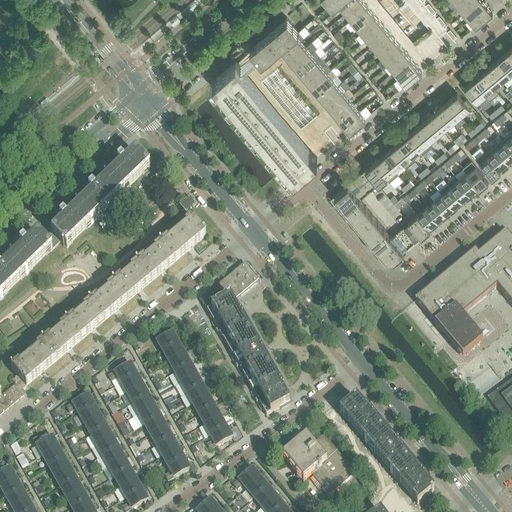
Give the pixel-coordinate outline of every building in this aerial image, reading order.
[(346,13),(361,0),(348,0),(341,6),(346,13)] [(351,19),(368,6),(362,0),(361,0),(346,13),(351,19)] [(464,12),(478,0),(465,0),(459,6),(464,12)] [(469,19),(487,4),(482,0),(478,0),(464,12),(469,19)] [(475,26),(490,13),(492,11),(487,4),(469,19),(475,26)] [(357,26),(373,12),(368,6),(351,19),(357,26)] [(362,32),(379,19),(373,12),(357,26),(362,32)] [(279,46),(298,30),(287,17),(249,48),(252,51),(261,62),(279,47),(279,46)] [(368,39),(384,25),(379,19),(362,32),(368,39)] [(373,45),(389,32),(384,25),(368,39),(373,45)] [(284,53),(300,39),(295,33),(298,31),(298,30),(279,46),(279,47),(284,53)] [(378,52),(395,38),(389,32),(373,45),(378,52)] [(384,58),(400,44),(395,38),(378,52),(384,58)] [(289,59),(306,46),(300,39),(284,53),(289,59)] [(389,65),(405,51),(400,44),(384,58),(389,65)] [(295,66),(311,52),(306,46),(289,59),(295,66)] [(300,72),(320,56),(315,49),(311,52),(295,66),(300,72)] [(394,71),(411,57),(405,51),(389,65),(394,71)] [(511,72),(511,59),(506,52),(498,59),(510,74),(511,72)] [(306,79),(326,62),(320,56),(300,72),(306,79)] [(400,77),(416,64),(411,57),(394,71),(400,77)] [(293,135),(284,123),(284,122),(283,123),(274,110),(273,111),(264,98),(263,99),(254,86),(253,87),(244,75),(247,73),(242,68),(235,59),(212,79),(294,177),(317,157),(310,149),(307,151),(303,146),(303,147),(294,134),(293,135)] [(510,74),(498,59),(489,66),(502,81),(510,74)] [(311,85),(331,68),(326,62),(306,79),(311,85)] [(405,84),(422,70),(416,64),(400,77),(405,84)] [(502,81),(489,66),(481,73),(494,88),(502,81)] [(316,92),(336,75),(331,68),(311,85),(316,92)] [(486,95),(494,88),(481,73),(473,80),(486,95)] [(322,98),(342,81),(336,75),(316,92),(322,98)] [(475,104),(486,95),(473,80),(464,87),(470,94),(468,96),(475,104)] [(327,105),(343,91),(338,85),(342,82),(342,81),(322,98),(327,105)] [(332,111),(349,97),(343,91),(327,105),(332,111)] [(472,106),(466,98),(463,100),(457,93),(448,100),(461,115),(472,106)] [(338,117),(354,104),(349,97),(332,111),(338,117)] [(461,115),(448,100),(440,107),(453,122),(461,115)] [(343,124),(359,110),(354,104),(338,117),(343,124)] [(440,107),(432,114),(446,131),(445,129),(453,122),(440,107)] [(349,131),(365,117),(359,110),(343,124),(349,131)] [(432,114),(423,121),(438,138),(446,131),(432,114)] [(423,121),(418,125),(415,128),(431,147),(431,146),(430,144),(438,138),(423,121)] [(415,128),(407,134),(423,153),(431,147),(415,128)] [(407,134),(399,141),(414,160),(415,160),(413,158),(421,152),(422,154),(423,153),(407,134)] [(399,141),(396,144),(390,148),(406,167),(414,160),(399,141)] [(511,160),(511,150),(504,141),(496,148),(508,164),(511,160)] [(390,148),(382,155),(398,174),(395,170),(403,164),(406,168),(406,167),(390,148)] [(508,164),(496,148),(487,155),(500,170),(508,164)] [(122,195),(136,181),(148,170),(149,170),(150,169),(138,156),(139,156),(137,154),(136,155),(135,153),(124,164),(123,163),(122,163),(123,162),(122,161),(118,165),(119,166),(120,166),(119,167),(120,168),(106,181),(121,197),(123,196),(122,195)] [(382,155),(374,162),(390,181),(398,174),(382,155)] [(500,170),(487,155),(479,162),(491,178),(500,170)] [(374,162),(365,169),(378,185),(386,178),(389,182),(390,181),(374,162)] [(488,181),(475,165),(467,172),(479,188),(488,181)] [(479,188),(467,172),(458,179),(471,195),(479,188)] [(471,195),(458,179),(450,186),(463,202),(471,195)] [(93,223),(108,208),(119,197),(120,198),(121,197),(106,181),(95,191),(94,190),(94,191),(93,190),(94,190),(93,189),(89,193),(90,194),(90,193),(91,194),(90,194),(91,195),(77,209),(93,225),(94,224),(93,223)] [(162,183),(152,191),(156,196),(166,188),(162,183)] [(354,192),(347,184),(330,199),(336,206),(354,192)] [(463,202),(450,186),(442,193),(454,209),(463,202)] [(360,199),(354,192),(336,206),(343,214),(360,199)] [(454,209),(442,193),(433,200),(446,215),(454,209)] [(186,213),(195,206),(189,199),(180,206),(186,213)] [(366,206),(360,199),(343,214),(349,221),(366,206)] [(446,215),(433,200),(425,207),(438,222),(446,215)] [(372,214),(366,206),(349,221),(355,228),(372,214)] [(438,222),(425,207),(417,213),(416,213),(430,229),(438,222)] [(68,247),(79,236),(90,225),(91,226),(93,225),(77,209),(67,219),(66,218),(65,219),(65,218),(64,217),(60,221),(61,221),(62,222),(63,223),(52,234),(61,243),(63,246),(64,247),(67,249),(68,248),(68,247)] [(430,229),(416,213),(408,221),(421,237),(430,229)] [(378,221),(372,214),(355,228),(361,236),(378,221)] [(206,236),(204,234),(203,234),(192,220),(191,222),(192,224),(187,228),(164,247),(162,245),(161,246),(175,263),(188,252),(189,252),(193,249),(193,248),(206,237),(205,236),(206,236)] [(385,229),(378,221),(361,236),(367,243),(385,229)] [(391,236),(385,229),(367,243),(373,250),(391,236)] [(511,240),(502,229),(415,302),(463,359),(483,342),(462,317),(497,289),(511,306),(511,240)] [(52,234),(44,242),(53,251),(61,243),(52,234)] [(28,273),(39,262),(50,251),(51,252),(53,251),(44,242),(40,238),(41,237),(39,236),(38,235),(27,246),(26,245),(25,245),(25,244),(24,243),(20,247),(21,248),(21,247),(22,248),(23,249),(12,260),(27,276),(28,274),(28,273)] [(397,243),(391,236),(373,250),(380,258),(397,243)] [(403,251),(397,243),(380,258),(386,266),(403,251)] [(175,263),(161,246),(160,248),(161,249),(140,267),(139,265),(138,266),(152,283),(161,275),(166,272),(165,271),(175,263)] [(2,298),(14,287),(25,276),(26,277),(27,276),(12,260),(1,270),(0,269),(0,298),(2,300),(3,299),(2,298)] [(259,282),(245,265),(236,273),(238,275),(236,278),(240,283),(244,280),(249,286),(248,287),(250,290),(259,282)] [(152,283),(138,266),(136,267),(138,269),(133,273),(117,286),(115,284),(114,286),(128,302),(138,294),(138,295),(140,293),(142,291),(152,283)] [(249,286),(244,280),(240,283),(236,278),(238,275),(236,273),(226,280),(240,297),(250,290),(248,287),(249,286)] [(226,280),(211,293),(211,294),(220,305),(230,299),(233,303),(234,303),(240,297),(226,280)] [(128,302),(114,286),(113,287),(114,289),(93,306),(92,304),(91,305),(105,322),(114,314),(115,314),(119,311),(118,310),(128,302)] [(220,305),(211,294),(211,293),(201,301),(207,311),(220,305)] [(253,336),(234,303),(233,303),(230,299),(220,305),(207,311),(229,350),(253,336)] [(105,322),(91,305),(89,306),(91,308),(75,322),(70,326),(68,324),(67,325),(81,342),(90,334),(91,334),(95,330),(105,322)] [(81,342),(67,325),(66,326),(67,328),(46,345),(45,343),(43,344),(58,361),(67,353),(72,350),(71,350),(81,342)] [(179,345),(177,342),(173,334),(162,340),(159,335),(154,338),(163,354),(179,345)] [(272,370),(262,353),(253,336),(229,350),(248,384),(272,370)] [(58,361),(43,344),(42,346),(44,347),(16,371),(14,369),(12,371),(18,377),(26,387),(40,376),(42,374),(45,373),(44,372),(58,361)] [(185,356),(182,350),(179,345),(163,354),(169,365),(185,356)] [(191,366),(189,363),(185,356),(169,365),(175,375),(191,366)] [(137,376),(135,373),(131,365),(109,378),(112,383),(118,380),(121,385),(137,376)] [(197,376),(194,371),(191,366),(175,375),(181,386),(197,376)] [(290,403),(289,401),(272,370),(248,384),(267,417),(281,409),(281,410),(289,406),(288,405),(290,404),(289,403),(290,403)] [(143,387),(140,381),(137,376),(121,385),(127,396),(143,387)] [(203,387),(201,384),(197,376),(181,386),(187,396),(203,387)] [(26,387),(18,377),(12,381),(16,386),(21,391),(26,387)] [(511,380),(487,399),(511,432),(511,380)] [(25,396),(21,391),(16,386),(11,390),(19,400),(20,401),(20,400),(25,396)] [(149,397),(147,394),(143,387),(127,396),(133,406),(149,397)] [(209,397),(205,392),(203,387),(187,396),(192,406),(209,397)] [(19,400),(11,390),(6,394),(15,404),(19,400)] [(6,394),(2,398),(1,398),(10,408),(14,404),(15,405),(15,404),(6,394)] [(95,408),(93,404),(89,397),(67,409),(70,414),(76,411),(79,417),(95,408)] [(155,408),(151,402),(149,397),(133,406),(139,417),(155,408)] [(214,408),(213,404),(209,397),(192,406),(199,417),(214,408)] [(10,409),(10,408),(1,398),(0,399),(0,406),(5,413),(9,409),(10,409)] [(168,406),(177,401),(175,398),(166,402),(168,406)] [(383,430),(378,425),(373,419),(374,418),(370,414),(369,415),(357,399),(355,400),(353,402),(340,413),(341,415),(342,414),(365,442),(364,443),(366,444),(383,430)] [(117,414),(113,405),(108,407),(113,417),(117,414)] [(101,418),(98,412),(95,408),(79,417),(85,428),(101,418)] [(161,418),(155,408),(139,417),(145,427),(161,418)] [(220,418),(217,413),(214,408),(199,417),(204,428),(220,418)] [(107,428),(105,425),(101,418),(85,428),(91,438),(107,428)] [(125,423),(123,418),(116,422),(119,427),(125,423)] [(167,429),(163,423),(161,418),(145,427),(150,438),(167,429)] [(226,429),(224,425),(220,418),(204,428),(210,438),(226,429)] [(113,439),(109,433),(107,428),(91,438),(97,448),(113,439)] [(172,439),(167,429),(150,438),(156,448),(172,439)] [(210,452),(232,439),(226,429),(210,438),(213,443),(207,446),(210,452)] [(408,461),(403,455),(399,450),(400,449),(399,448),(396,445),(395,445),(383,430),(366,444),(367,446),(368,445),(387,468),(391,473),(390,474),(391,475),(408,461)] [(59,449),(56,444),(53,439),(47,441),(45,437),(39,440),(39,439),(33,442),(42,458),(59,449)] [(298,444),(283,458),(303,482),(311,476),(329,497),(355,475),(323,437),(313,446),(306,438),(298,444)] [(119,450),(117,446),(113,439),(97,448),(102,459),(119,450)] [(178,450),(172,439),(156,448),(162,459),(178,450)] [(20,455),(15,445),(12,448),(17,457),(20,455)] [(81,452),(77,445),(72,449),(75,455),(81,452)] [(65,460),(63,456),(59,449),(42,458),(49,469),(65,460)] [(125,460),(121,454),(119,450),(102,459),(108,469),(125,460)] [(184,460),(182,457),(178,450),(162,459),(168,469),(184,460)] [(23,456),(17,459),(23,470),(29,467),(29,466),(23,456)] [(71,470),(67,465),(65,460),(49,469),(54,479),(71,470)] [(89,466),(85,460),(80,463),(79,463),(83,470),(89,466)] [(130,470),(125,460),(108,469),(114,479),(130,470)] [(168,483),(190,471),(184,460),(168,469),(171,474),(165,478),(168,483)] [(434,492),(429,486),(424,480),(425,479),(422,476),(422,475),(421,476),(408,461),(391,475),(392,476),(393,476),(413,499),(417,504),(416,504),(417,506),(431,495),(433,494),(433,493),(434,492)] [(17,481),(14,475),(11,470),(0,475),(0,488),(1,490),(17,481)] [(76,481),(74,477),(71,470),(54,479),(60,490),(76,481)] [(136,481),(135,479),(130,470),(114,479),(120,490),(136,481)] [(247,492),(261,479),(253,470),(234,486),(237,491),(242,487),(247,492)] [(254,501),(268,489),(261,479),(247,492),(254,501)] [(23,491),(21,488),(17,481),(1,490),(7,500),(23,491)] [(82,491),(79,486),(76,481),(60,490),(66,500),(82,491)] [(142,491),(140,488),(136,481),(120,490),(126,500),(142,491)] [(44,493),(41,487),(35,490),(39,496),(44,493)] [(262,510),(276,498),(268,489),(254,501),(262,510)] [(28,501),(25,496),(23,491),(7,500),(12,510),(28,501)] [(88,502),(86,498),(82,491),(66,500),(72,511),(88,502)] [(125,511),(130,511),(148,502),(142,491),(126,500),(129,506),(123,509),(125,511)] [(263,511),(278,511),(284,507),(276,498),(262,510),(263,511)] [(34,511),(28,501),(12,510),(13,511),(34,511)] [(217,511),(219,511),(211,501),(198,511),(217,511)] [(234,511),(240,511),(243,510),(236,501),(229,506),(234,511)] [(93,511),(94,511),(91,506),(88,502),(72,511),(93,511)]
